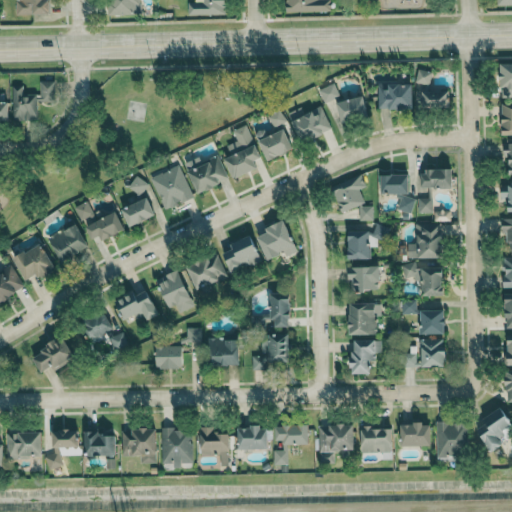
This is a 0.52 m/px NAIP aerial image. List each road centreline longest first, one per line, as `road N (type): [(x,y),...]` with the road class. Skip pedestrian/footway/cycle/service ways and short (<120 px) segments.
road 1 (residential): [(0,337),(85,282),(362,148),(469,136)]
road 2 (tertiary): [(511,35),(0,51)]
road 3 (residential): [(0,399),(469,384)]
road 4 (residential): [(469,384),(469,37)]
road 5 (residential): [(320,393),(317,250),(297,177)]
road 6 (residential): [(80,49),(81,88),(69,127),(53,141),(0,147)]
